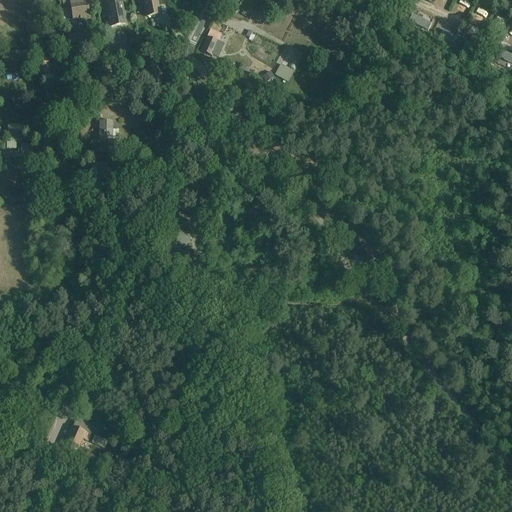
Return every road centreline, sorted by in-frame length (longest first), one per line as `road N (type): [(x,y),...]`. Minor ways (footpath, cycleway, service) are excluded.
road 1 (unclassified): [(187,53),(169,167),(140,246),(18,511)]
road 2 (track): [(187,53),(270,511)]
road 3 (track): [(385,310),(187,53)]
road 4 (track): [(385,310),(511,464)]
road 5 (track): [(187,53),(0,52)]
road 6 (track): [(511,286),(385,310)]
